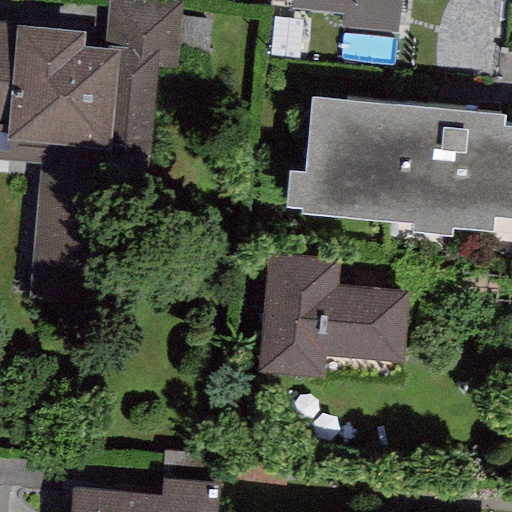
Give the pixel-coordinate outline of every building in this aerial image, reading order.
[(80,31),(0,24),(0,149),(50,153),(39,286),(131,294),(149,64),(172,65),(177,3),(132,0),(112,0),(108,48),(79,46),(80,31)] [(291,0),(291,5),(342,10),(341,26),(397,32),(399,0),(291,0)] [(511,101),(307,79),(292,207),(511,231),(511,101)] [(339,255),(265,249),(257,368),(322,372),(324,351),(403,357),(408,288),(337,282),(339,255)] [(178,511),(60,501),(59,511),(178,511)]
